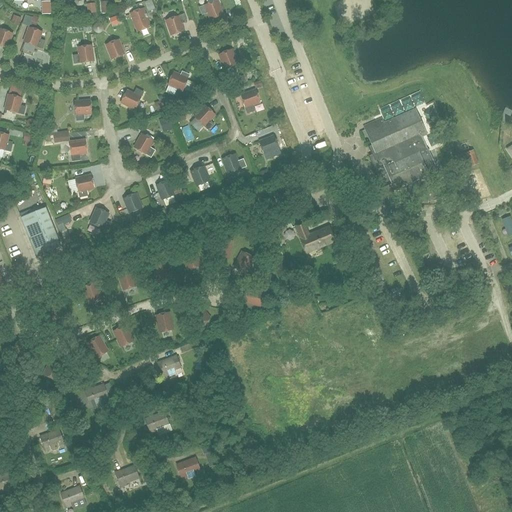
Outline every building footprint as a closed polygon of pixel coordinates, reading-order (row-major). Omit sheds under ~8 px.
[(223,15),(217,1),(199,8),(202,15),(208,13),(210,20),(223,15)] [(148,12),(155,9),(152,2),(145,5),(148,12)] [(137,32),(150,27),(143,9),(130,14),(137,32)] [(171,36),(184,31),(181,24),(187,22),(184,14),(166,21),(171,36)] [(90,33),(89,25),(81,26),(82,34),(90,33)] [(42,49),(45,41),(39,39),(42,32),(29,28),(24,43),(42,49)] [(0,45),(7,49),(12,34),(0,29),(0,45)] [(112,60),(124,55),(118,40),(106,45),(112,60)] [(74,64),(93,61),(91,46),(78,47),(79,55),(73,56),(74,64)] [(234,57),(231,50),(219,55),(225,69),(243,62),(240,55),(234,57)] [(183,91),(189,75),(182,72),(180,75),(173,72),(168,85),(183,91)] [(135,110),(143,92),(136,89),(133,94),(127,91),(121,103),(135,110)] [(247,114),(255,111),(253,105),(260,103),(255,90),(241,96),(247,114)] [(24,115),(25,107),(20,106),(21,98),(9,95),(5,110),(24,115)] [(76,121),(84,121),(84,114),(91,114),(90,101),(74,102),(76,121)] [(208,131),(214,125),(209,121),(215,115),(205,106),(194,117),(208,131)] [(426,133),(423,128),(415,110),(384,123),(382,118),(364,126),(372,144),(376,153),(371,155),(370,156),(384,188),(382,189),(385,196),(391,193),(390,191),(396,189),(420,178),(437,170),(434,163),(429,151),(422,135),(426,133)] [(0,133),(0,157),(2,158),(4,150),(11,152),(12,144),(7,143),(8,135),(0,133)] [(151,158),(155,151),(150,147),(153,141),(142,134),(134,148),(151,158)] [(266,160),(274,157),(271,151),(279,149),(274,136),(259,142),(266,160)] [(72,161),(80,160),(79,154),(87,153),(85,140),(70,142),(72,161)] [(237,162),(235,154),(222,159),(228,174),(246,167),(243,159),(237,162)] [(197,186),(209,182),(203,167),(191,172),(197,186)] [(259,172),(262,182),(270,179),(267,170),(259,172)] [(80,198),(87,196),(86,190),(94,188),(91,176),(75,179),(80,198)] [(162,200),(174,195),(169,181),(156,185),(162,200)] [(227,197),(224,189),(218,192),(221,199),(227,197)] [(129,213),(142,208),(136,194),(123,199),(129,213)] [(191,205),(188,206),(186,201),(180,204),(178,209),(181,215),(193,210),(191,205)] [(36,256),(61,246),(46,208),(21,218),(36,256)] [(108,231),(111,223),(105,221),(109,214),(96,208),(90,223),(108,231)] [(166,218),(162,209),(157,211),(161,220),(166,218)] [(60,233),(61,232),(66,230),(64,225),(72,222),(68,214),(55,220),(60,233)] [(511,222),(510,217),(502,220),(504,226),(505,226),(508,232),(511,231),(511,230),(511,225),(511,223),(511,222)] [(309,235),(304,223),(296,226),(301,238),(300,238),(306,253),(335,241),(329,227),(309,235)] [(134,232),(131,224),(123,227),(126,235),(134,232)] [(229,258),(232,241),(219,239),(216,256),(229,258)] [(188,270),(200,266),(195,249),(182,253),(188,270)] [(246,274),(254,258),(242,252),(234,267),(246,274)] [(159,283),(172,278),(165,262),(153,266),(159,283)] [(124,290),(136,286),(131,269),(118,273),(124,290)] [(89,303),(102,299),(95,282),(83,287),(89,303)] [(260,306),(264,294),(247,289),(243,301),(260,306)] [(52,320),(64,315),(57,299),(45,304),(52,320)] [(200,327),(210,318),(199,305),(189,313),(200,327)] [(160,332),(173,329),(169,312),(156,315),(160,332)] [(121,347),(133,341),(126,325),(114,331),(121,347)] [(449,327),(449,348),(500,347),(499,326),(449,327)] [(96,358),(108,351),(99,336),(87,342),(96,358)] [(24,359),(34,351),(23,338),(13,346),(24,359)] [(304,344),(304,365),(356,365),(356,344),(304,344)] [(285,351),(235,350),(235,369),(285,370),(285,351)] [(163,377),(169,375),(168,373),(181,368),(176,357),(157,364),(163,377)] [(56,380),(63,364),(51,358),(44,374),(56,380)] [(376,359),(376,379),(426,379),(426,359),(376,359)] [(90,406),(96,404),(95,401),(108,396),(104,385),(85,392),(90,406)] [(303,395),(303,416),(355,415),(355,394),(303,395)] [(150,433),(156,431),(156,429),(168,424),(164,413),(145,420),(150,433)] [(58,450),(59,447),(64,445),(59,430),(40,437),(45,451),(50,449),(51,450),(53,451),(58,450)] [(209,467),(215,465),(211,453),(205,456),(209,467)] [(182,479),(188,477),(187,475),(200,470),(196,458),(176,465),(182,479)] [(121,487),(126,485),(126,483),(139,478),(134,467),(115,474),(121,487)] [(0,492),(6,490),(5,488),(18,483),(14,472),(0,476),(0,492)] [(66,508),(72,506),(71,503),(84,499),(80,487),(61,494),(66,508)]
